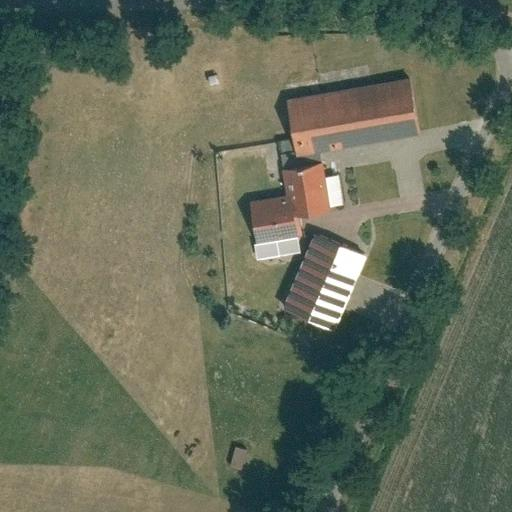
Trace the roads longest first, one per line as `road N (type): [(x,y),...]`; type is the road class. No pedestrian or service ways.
road 1 (residential): [(327,511),(511,60)]
road 2 (residential): [(247,2),(0,5)]
road 3 (residential): [(247,2),(405,5)]
